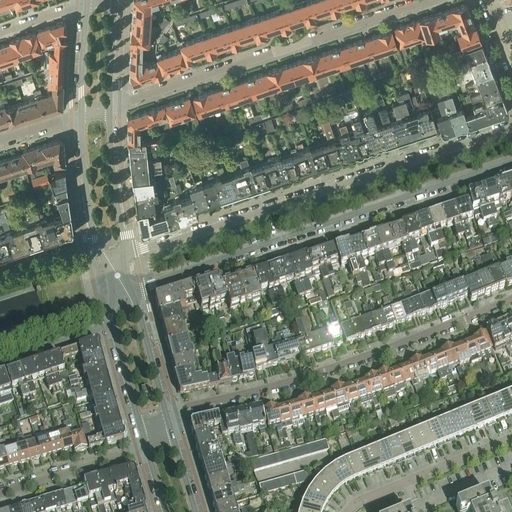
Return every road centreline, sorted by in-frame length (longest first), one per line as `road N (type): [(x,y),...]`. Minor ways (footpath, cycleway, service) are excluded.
road 1 (residential): [(511,126),(122,259)]
road 2 (residential): [(129,290),(511,160)]
road 3 (residential): [(165,414),(304,377),(511,299)]
road 4 (residential): [(423,0),(109,106)]
road 5 (residential): [(344,511),(511,437)]
road 6 (tertiary): [(122,259),(109,106)]
road 7 (residential): [(146,446),(0,493)]
road 8 (tertiary): [(165,414),(129,290)]
road 9 (tertiary): [(81,116),(94,241)]
